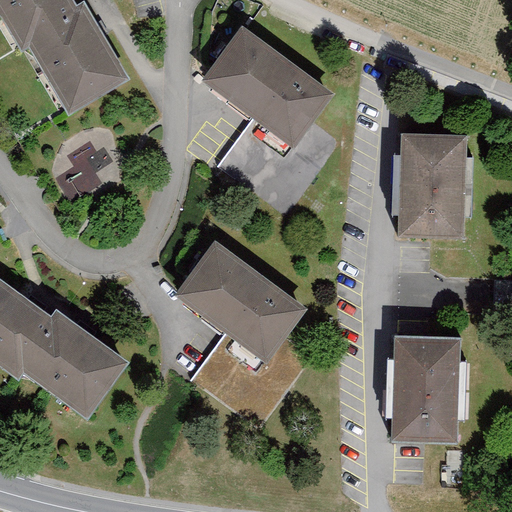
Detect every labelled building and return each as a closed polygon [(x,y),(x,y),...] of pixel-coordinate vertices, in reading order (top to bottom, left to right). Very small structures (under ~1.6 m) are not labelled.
[(0,0),(0,7),(22,45),(30,42),(70,110),(130,73),(87,0),(0,0)] [(339,89),(243,20),(202,76),(298,145),(339,89)] [(479,135),(416,134),(415,237),(478,238),(479,135)] [(62,181),(70,197),(102,180),(94,164),(62,181)] [(307,303),(218,237),(178,291),(268,357),(307,303)] [(0,269),(0,361),(20,376),(25,369),(88,414),(130,355),(56,302),(52,307),(0,269)] [(476,339),(413,337),(411,439),(473,441),(476,339)]
